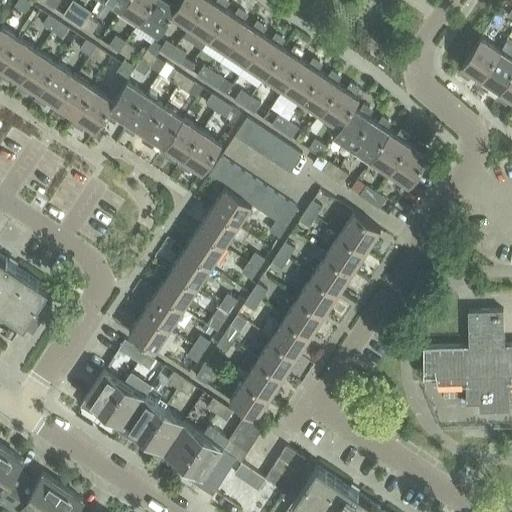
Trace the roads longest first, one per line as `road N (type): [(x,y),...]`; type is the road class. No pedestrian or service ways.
road 1 (residential): [(477,511),(334,418),(321,394),(472,166),(470,129),(415,71),(415,54),(451,0)]
road 2 (residential): [(170,511),(18,411)]
road 3 (residential): [(91,304),(103,284),(92,261),(0,197)]
road 4 (residential): [(18,411),(91,304)]
